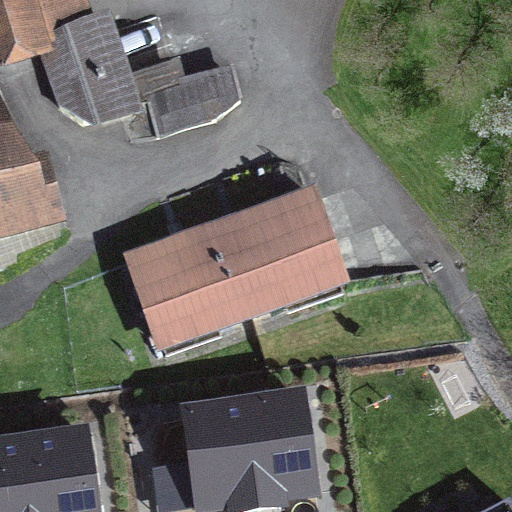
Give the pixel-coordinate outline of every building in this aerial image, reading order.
[(0,0),(0,91),(102,55),(90,22),(82,0),(0,0)] [(182,52),(189,70),(226,55),(218,34),(176,51),(162,17),(127,31),(141,67),(182,52)] [(0,258),(54,243),(13,96),(0,99),(0,258)] [(316,209),(128,278),(165,377),(353,308),(316,209)] [(325,511),(312,430),(186,450),(196,511),(325,511)] [(97,511),(91,469),(0,483),(0,511),(97,511)]
